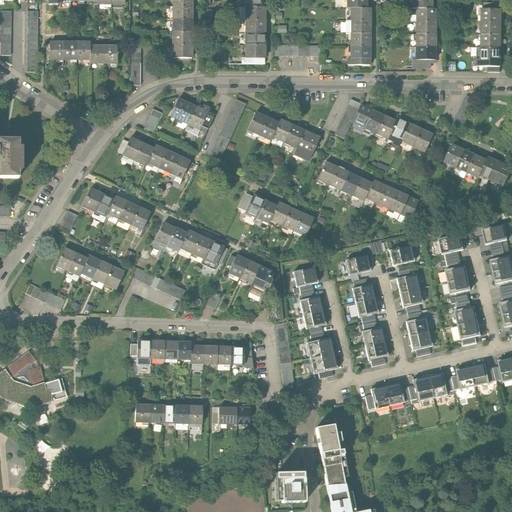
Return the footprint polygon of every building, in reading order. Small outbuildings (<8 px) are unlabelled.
[(172,0),(172,8),(192,8),(192,0),(172,0)] [(260,0),(241,0),(241,8),(245,8),(261,8),(260,0)] [(346,0),(346,8),(350,8),(368,8),(367,0),(346,0)] [(410,0),(410,9),(414,9),(431,9),(431,0),(410,0)] [(192,21),(192,8),(172,8),(172,21),(192,21)] [(245,8),(245,21),(265,21),(265,8),(261,8),(245,8)] [(350,8),(350,21),(371,21),(372,9),(368,8),(350,8)] [(414,9),(414,22),(435,22),(435,9),(431,9),(414,9)] [(480,9),(480,22),(500,22),(500,10),(480,9)] [(0,11),(0,56),(10,57),(10,12),(0,11)] [(37,12),(27,12),(26,73),(37,74),(37,12)] [(192,34),(192,21),(172,21),(172,34),(192,34)] [(245,34),(264,34),(265,21),(245,21),(245,34)] [(350,21),(350,34),(371,34),(371,21),(350,21)] [(414,22),(414,35),(435,35),(435,22),(414,22)] [(480,22),(479,35),(500,35),(500,22),(480,22)] [(172,34),(172,46),(192,46),(192,34),(172,34)] [(245,34),(245,46),(264,47),(264,34),(245,34)] [(350,34),(350,47),(371,47),(371,34),(350,34)] [(414,35),(414,47),(435,48),(435,35),(414,35)] [(479,35),(479,48),(499,48),(500,35),(479,35)] [(63,60),(63,43),(49,43),(49,60),(63,60)] [(76,60),(76,44),(63,43),(63,60),(76,60)] [(90,47),(90,44),(76,44),(76,60),(89,60),(90,47)] [(192,46),(172,46),(172,59),(192,59),(192,46)] [(264,59),(264,47),(245,46),(245,59),(264,59)] [(103,64),(103,47),(90,47),(89,60),(90,63),(103,64)] [(115,53),(116,48),(103,47),(103,64),(116,64),(115,53)] [(320,47),(275,47),(275,57),(319,57),(320,47)] [(350,47),(350,60),(371,60),(371,47),(350,47)] [(414,47),(413,60),(435,61),(435,48),(414,47)] [(140,48),(130,48),(129,87),(140,87),(140,48)] [(479,48),(479,61),(499,61),(499,48),(479,48)] [(413,60),(411,60),(411,70),(428,70),(428,64),(435,64),(435,61),(413,60)] [(479,61),(476,61),(476,67),(486,67),(486,73),(499,73),(499,61),(479,61)] [(465,97),(452,126),(462,131),(475,101),(465,97)] [(187,126),(195,108),(178,101),(170,118),(187,126)] [(235,101),(209,157),(219,162),(246,106),(235,101)] [(359,105),(350,101),(334,136),(343,140),(351,123),(359,105)] [(383,116),(359,105),(351,123),(375,134),(383,116)] [(213,117),(207,114),(208,110),(202,107),(200,111),(195,108),(187,126),(205,134),(213,117)] [(152,110),(142,130),(153,135),(162,115),(152,110)] [(266,119),(254,114),(245,132),(257,138),(266,119)] [(395,122),(383,116),(375,134),(387,140),(388,137),(395,122)] [(277,125),(266,119),(257,138),(268,143),(271,139),(277,125)] [(408,124),(396,119),(395,122),(388,137),(400,143),(408,124)] [(279,121),(277,125),(271,139),(282,144),(290,127),(279,121)] [(420,130),(408,124),(400,143),(411,148),(420,130)] [(302,132),(290,127),(282,144),(294,150),(302,132)] [(432,135),(420,130),(411,148),(423,154),(427,144),(431,136),(432,135)] [(318,140),(302,132),(294,150),(291,156),(307,164),(318,140)] [(436,139),(431,136),(427,144),(432,146),(436,139)] [(141,144),(129,139),(127,144),(121,156),(121,157),(133,162),(141,144)] [(122,141),(116,154),(121,156),(127,144),(122,141)] [(0,180),(18,181),(18,173),(21,173),(21,150),(19,150),(19,142),(0,142),(0,180)] [(153,150),(141,144),(133,162),(145,168),(146,165),(153,150)] [(166,152),(154,146),(153,150),(146,165),(157,170),(166,152)] [(464,151),(452,146),(444,165),(455,170),(464,151)] [(475,157),(464,151),(455,170),(467,175),(475,157)] [(178,157),(166,152),(157,170),(169,175),(178,157)] [(189,162),(178,157),(169,175),(181,181),(189,162)] [(487,162),(475,157),(467,175),(478,181),(479,178),(487,162)] [(500,164),(488,158),(487,162),(479,178),(491,183),(500,164)] [(337,168),(325,163),(316,181),(328,187),(337,168)] [(511,169),(500,164),(491,183),(503,189),(511,169)] [(348,174),(337,168),(328,187),(339,193),(348,174)] [(360,180),(348,174),(339,193),(351,198),(360,180)] [(371,185),(360,180),(351,198),(362,204),(364,200),(371,185)] [(384,187),(373,181),(371,185),(364,200),(375,205),(384,187)] [(396,192),(384,187),(375,205),(387,211),(396,192)] [(101,196),(89,190),(87,195),(81,208),(93,213),(101,196)] [(407,198),(396,192),(387,211),(398,216),(407,198)] [(264,202),(252,196),(252,198),(245,194),(238,209),(245,213),(244,214),(256,219),(264,202)] [(113,201),(101,196),(93,213),(104,219),(106,215),(113,201)] [(126,203),(114,198),(113,201),(106,215),(118,221),(126,203)] [(419,204),(407,198),(398,216),(410,222),(419,204)] [(276,208),(264,202),(256,219),(268,224),(269,221),(276,208)] [(137,209),(126,203),(118,221),(129,226),(137,209)] [(289,209),(277,204),(276,208),(269,221),(281,226),(289,209)] [(10,207),(0,207),(0,216),(10,217),(10,207)] [(149,214),(137,209),(129,226),(141,232),(149,214)] [(301,215),(289,209),(281,226),(293,232),(301,215)] [(67,212),(57,232),(67,237),(77,217),(67,212)] [(312,220),(301,215),(293,232),(292,235),(297,237),(298,234),(305,237),(312,220)] [(174,230),(163,224),(155,241),(166,247),(174,230)] [(484,230),(487,245),(509,240),(506,225),(484,230)] [(186,235),(174,230),(166,247),(178,252),(179,249),(186,235)] [(199,237),(188,232),(186,235),(179,249),(191,255),(199,237)] [(438,240),(442,256),(463,251),(460,235),(438,240)] [(211,243),(199,237),(191,255),(202,260),(211,243)] [(227,251),(211,243),(202,260),(200,265),(214,271),(217,265),(220,266),(227,251)] [(388,251),(392,267),(414,262),(410,246),(388,251)] [(75,255),(63,250),(61,255),(55,267),(54,268),(66,274),(75,255)] [(86,261),(75,255),(66,274),(78,279),(79,276),(86,261)] [(345,261),(348,277),(370,272),(366,256),(345,261)] [(491,260),(493,273),(511,268),(511,263),(510,256),(491,260)] [(248,262),(236,257),(228,274),(239,279),(248,262)] [(99,263),(88,258),(86,261),(79,276),(91,281),(99,263)] [(259,268),(248,262),(239,279),(251,285),(259,268)] [(111,268),(99,263),(91,281),(102,287),(111,268)] [(445,271),(447,283),(467,279),(465,267),(445,271)] [(123,274),(111,268),(102,287),(114,292),(123,274)] [(272,274),(259,268),(251,285),(248,291),(262,296),(264,291),(267,291),(271,282),(270,279),(272,274)] [(292,273),(296,289),(318,284),(314,268),(292,273)] [(511,282),(511,268),(493,273),(496,286),(511,282)] [(135,269),(131,278),(180,302),(184,292),(135,269)] [(396,280),(399,294),(419,290),(415,275),(396,280)] [(352,282),(354,289),(367,286),(366,279),(352,282)] [(470,291),(467,279),(447,283),(450,295),(470,291)] [(511,283),(498,286),(500,300),(511,298),(511,283)] [(29,285),(24,296),(60,312),(64,302),(29,285)] [(351,290),(354,304),(374,300),(371,285),(367,286),(354,289),(351,290)] [(422,304),(419,290),(399,294),(402,309),(422,304)] [(214,309),(220,298),(210,293),(204,304),(214,309)] [(298,301),(302,316),(324,311),(320,296),(298,301)] [(378,314),(374,300),(354,304),(358,319),(360,318),(374,315),(378,314)] [(511,301),(500,304),(503,316),(511,314),(511,301)] [(454,311),(457,326),(477,322),(474,307),(454,311)] [(327,326),(324,311),(302,316),(305,331),(327,326)] [(511,326),(511,314),(503,316),(506,328),(511,326)] [(360,318),(362,325),(375,322),(374,315),(360,318)] [(406,323),(409,337),(429,333),(426,319),(406,323)] [(377,329),(375,322),(362,325),(358,326),(359,333),(361,333),(377,329)] [(480,336),(477,322),(457,326),(460,341),(480,336)] [(285,324),(275,325),(283,392),(294,390),(288,352),(285,327),(285,324)] [(361,333),(364,347),(384,343),(381,328),(377,329),(361,333)] [(433,347),(429,333),(409,337),(412,351),(433,347)] [(308,344),(312,359),(334,354),(331,339),(308,344)] [(150,343),(137,342),(136,360),(150,360),(150,343)] [(163,343),(150,343),(150,360),(163,361),(163,343)] [(177,343),(163,343),(163,361),(176,361),(177,343)] [(190,344),(177,343),(176,361),(190,361),(190,348),(190,344)] [(387,357),(384,343),(364,347),(367,362),(370,361),(383,358),(387,357)] [(203,348),(190,348),(190,361),(189,365),(203,366),(203,348)] [(217,348),(203,348),(203,366),(216,366),(217,348)] [(230,349),(217,348),(216,366),(229,366),(230,349)] [(243,348),(243,349),(243,360),(252,360),(250,348),(243,348)] [(243,349),(230,349),(229,366),(243,367),(243,360),(243,349)] [(35,362),(28,353),(3,372),(0,374),(0,399),(4,400),(3,403),(10,405),(11,403),(18,405),(17,407),(24,410),(25,408),(29,409),(39,406),(40,408),(49,405),(48,403),(50,402),(50,401),(52,400),(53,402),(66,399),(61,380),(43,385),(38,368),(36,369),(34,363),(35,362)] [(337,370),(334,354),(312,359),(315,375),(337,370)] [(385,365),(383,358),(370,361),(371,368),(385,365)] [(511,358),(498,362),(499,367),(502,381),(503,383),(511,381),(511,358)] [(485,364),(470,368),(475,387),(489,384),(489,383),(486,370),(485,364)] [(499,367),(493,368),(496,382),(502,381),(499,367)] [(460,391),(475,387),(470,368),(456,371),(457,376),(460,390),(460,391)] [(493,368),(486,370),(489,383),(496,382),(493,368)] [(443,374),(427,377),(432,399),(448,396),(444,379),(443,374)] [(460,390),(457,376),(450,378),(453,392),(460,390)] [(416,402),(432,399),(427,377),(412,381),(413,386),(416,402)] [(450,378),(444,379),(448,396),(448,397),(454,395),(453,392),(450,378)] [(399,384),(384,387),(389,407),(403,404),(403,403),(400,389),(399,384)] [(413,386),(407,388),(410,401),(411,405),(417,404),(416,402),(413,386)] [(374,410),(389,407),(384,387),(370,390),(371,396),(374,409),(374,410)] [(407,388),(400,389),(403,403),(410,401),(407,388)] [(371,396),(364,397),(367,411),(374,409),(371,396)] [(148,407),(135,407),(135,423),(148,423),(148,407)] [(162,408),(148,407),(148,423),(161,423),(162,408)] [(175,408),(162,408),(161,423),(174,424),(175,408)] [(188,408),(175,408),(174,424),(188,424),(188,408)] [(202,408),(188,408),(188,424),(201,425),(202,408)] [(236,409),(219,409),(218,425),(235,425),(236,409)] [(249,409),(236,409),(235,425),(249,426),(249,409)] [(335,434),(333,426),(315,429),(320,455),(326,487),(332,487),(344,486),(344,485),(339,459),(343,458),(342,450),(338,451),(336,443),(341,443),(339,433),(335,434)] [(279,480),(280,503),(303,502),(302,479),(279,480)] [(350,510),(344,486),(332,487),(326,487),(331,511),(368,511),(362,511),(354,511),(354,509),(350,510)]
